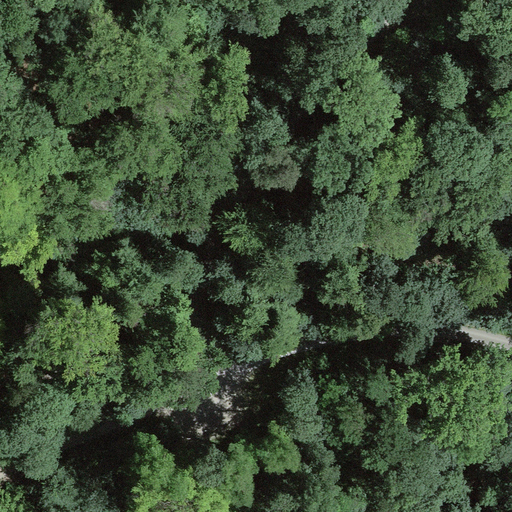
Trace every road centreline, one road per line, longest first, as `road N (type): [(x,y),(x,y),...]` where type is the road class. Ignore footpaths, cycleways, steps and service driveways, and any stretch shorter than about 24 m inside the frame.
road 1 (track): [(389,0),(251,168),(192,282),(207,362)]
road 2 (unclassified): [(511,343),(409,326),(234,365)]
road 3 (track): [(234,365),(0,468)]
